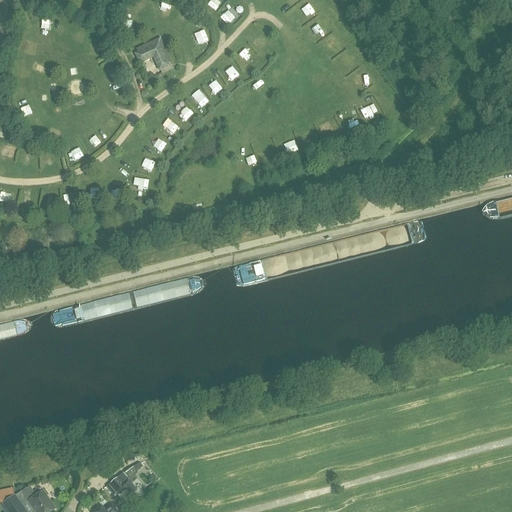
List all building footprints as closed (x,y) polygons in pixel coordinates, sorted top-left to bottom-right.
[(143,0),(132,0),(130,3),(140,11),(147,2),(143,0)] [(281,0),(281,1),(289,10),(297,3),(294,0),(281,0)] [(186,23),(189,19),(181,12),(178,16),(186,23)] [(35,14),(36,24),(46,23),(45,13),(35,14)] [(72,28),(74,17),(63,16),(61,27),(72,28)] [(124,21),(124,30),(139,30),(138,20),(124,21)] [(314,28),(319,32),(326,26),(322,21),(314,28)] [(77,32),(84,39),(93,31),(86,24),(77,32)] [(205,25),(196,31),(204,41),(212,35),(205,25)] [(326,43),(333,54),(340,49),(333,39),(326,43)] [(92,44),(97,54),(106,50),(101,40),(92,44)] [(265,54),(269,49),(259,40),(255,45),(265,54)] [(153,57),(160,71),(169,67),(158,44),(135,55),(140,64),(153,57)] [(246,69),(255,64),(249,53),(240,58),(246,69)] [(229,81),(238,76),(232,66),(223,71),(229,81)] [(277,81),(282,75),(273,67),(268,73),(277,81)] [(240,105),(249,101),(244,91),(235,95),(240,105)] [(372,103),(366,106),(372,117),(378,114),(372,103)] [(242,127),(250,124),(245,112),(237,116),(242,127)] [(332,135),(341,131),(337,120),(328,124),(332,135)] [(169,124),(163,136),(173,141),(179,129),(169,124)] [(52,128),(51,142),(59,143),(61,129),(52,128)] [(308,148),(315,143),(310,136),(303,141),(308,148)] [(100,153),(104,150),(98,142),(94,145),(100,153)] [(156,145),(151,149),(159,158),(164,154),(156,145)] [(93,160),(87,149),(78,153),(83,164),(93,160)] [(19,164),(27,168),(32,159),(23,155),(19,164)] [(45,166),(54,166),(54,156),(45,156),(45,166)] [(148,164),(143,174),(152,177),(156,167),(148,164)] [(106,487),(115,497),(119,493),(120,495),(126,490),(131,496),(137,491),(130,481),(136,476),(135,475),(138,473),(137,472),(143,467),(141,463),(129,469),(125,473),(129,477),(127,479),(123,473),(106,487)] [(143,481),(152,486),(155,480),(146,475),(143,481)] [(1,504),(6,511),(35,511),(36,511),(50,511),(54,510),(43,493),(30,502),(23,491),(16,496),(15,495),(12,489),(0,491),(0,496),(3,504),(1,504)] [(118,511),(111,503),(104,509),(102,506),(95,511),(118,511)]
